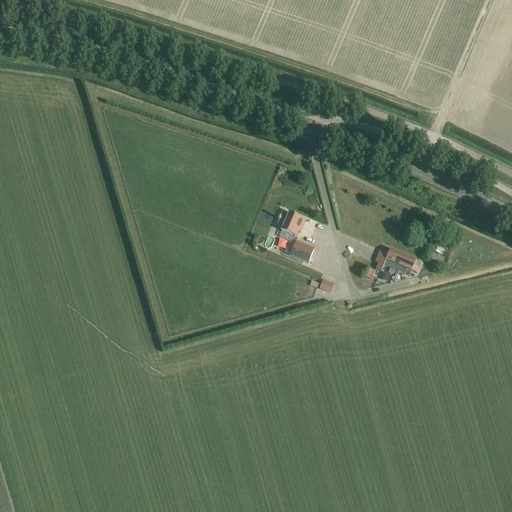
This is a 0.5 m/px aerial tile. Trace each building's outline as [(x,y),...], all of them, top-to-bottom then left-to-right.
[(298,233),(300,233),(305,221),(289,214),(288,216),(283,214),(280,219),(279,219),(278,220),(280,221),(278,225),(279,224),(284,227),(281,232),(296,238),(298,233)] [(290,256),(308,264),(314,250),(296,243),(290,256)] [(435,248),(433,253),(440,256),(438,260),(444,263),(446,258),(448,259),(450,255),(444,252),(443,252),(444,251),(435,248)] [(388,255),(383,253),(381,252),(375,264),(378,265),(376,270),(381,273),(384,267),(405,276),(407,270),(416,274),(418,268),(414,266),(416,262),(390,251),(388,255)] [(372,281),(375,272),(368,270),(364,278),(372,281)] [(325,282),(322,291),(324,292),(330,294),(333,285),(327,283),(325,282)] [(343,283),(335,287),(337,294),(345,290),(343,283)]
